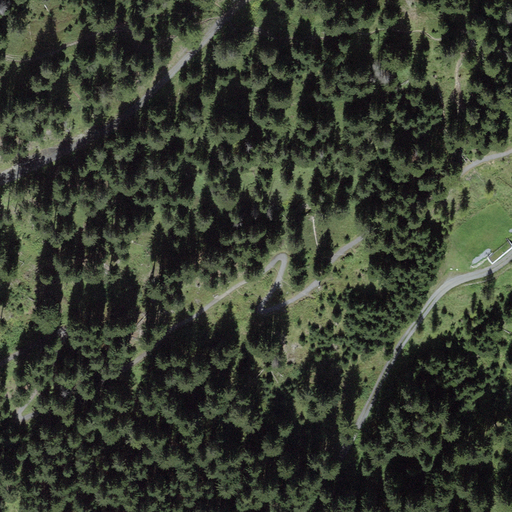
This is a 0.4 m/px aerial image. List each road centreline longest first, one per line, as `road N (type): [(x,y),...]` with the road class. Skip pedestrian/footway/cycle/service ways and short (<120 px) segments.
road 1 (track): [(511,250),(502,264),(441,290),(388,362),(341,455),(300,511)]
road 2 (track): [(0,181),(147,101),(248,0)]
